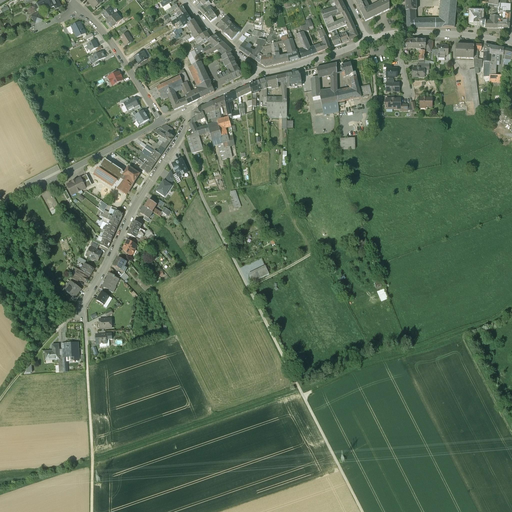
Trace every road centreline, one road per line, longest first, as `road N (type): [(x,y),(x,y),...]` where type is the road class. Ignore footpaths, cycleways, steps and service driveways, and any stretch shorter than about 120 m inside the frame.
road 1 (track): [(177,142),(361,511)]
road 2 (track): [(299,390),(0,494)]
road 3 (track): [(511,431),(460,337),(357,369),(302,396)]
road 4 (residential): [(78,309),(182,133),(186,112)]
road 5 (residential): [(160,123),(0,205)]
road 6 (residential): [(160,123),(108,37),(70,0)]
road 7 (track): [(86,372),(91,511)]
